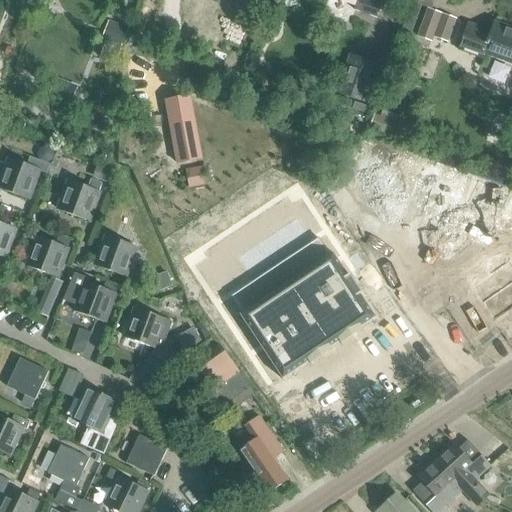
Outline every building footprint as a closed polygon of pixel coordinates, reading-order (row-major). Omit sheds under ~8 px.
[(359,0),(355,11),(377,19),(383,0),(359,0)] [(456,20),(443,15),(428,9),(418,38),(431,43),(433,37),(435,37),(448,42),(456,20)] [(121,49),(128,30),(109,23),(102,42),(106,44),(121,49)] [(458,49),(486,60),(488,55),(511,63),(511,29),(495,23),(491,32),(468,24),(458,49)] [(106,44),(101,57),(116,63),(121,49),(106,44)] [(8,48),(6,56),(13,59),(16,51),(8,48)] [(337,97),(362,105),(375,68),(351,59),(337,97)] [(191,97),(165,101),(177,165),(202,161),(191,97)] [(375,113),(370,127),(393,135),(398,121),(375,113)] [(37,155),(39,161),(45,163),(51,160),(53,154),(50,149),(45,147),(39,149),(37,155)] [(38,171),(37,170),(40,163),(30,159),(27,166),(9,160),(0,184),(0,189),(28,200),(38,171)] [(381,159),(342,185),(429,314),(511,258),(511,221),(502,208),(442,249),(381,159)] [(211,165),(185,170),(189,188),(214,183),(211,165)] [(96,168),(92,180),(108,186),(112,174),(96,168)] [(59,211),(88,222),(99,192),(101,185),(91,181),(88,189),(69,182),(59,211)] [(0,268),(1,268),(4,259),(15,230),(0,223),(0,268)] [(27,267),(56,278),(70,241),(58,237),(55,244),(38,238),(27,267)] [(95,267),(125,277),(136,248),(106,237),(95,267)] [(314,241),(228,300),(240,317),(237,319),(281,382),(306,364),(308,367),(329,352),(328,350),(336,344),(338,346),(359,332),(358,329),(372,320),(356,297),(358,296),(345,278),(344,279),(328,257),(326,258),(314,241)] [(166,273),(154,278),(159,291),(171,287),(166,273)] [(75,274),(63,302),(76,307),(74,312),(103,323),(110,305),(116,307),(123,288),(106,281),(103,290),(87,283),(88,279),(75,274)] [(41,305),(36,316),(46,320),(51,309),(41,305)] [(136,309),(125,339),(154,349),(156,344),(163,346),(172,322),(165,320),(136,309)] [(182,336),(190,348),(202,340),(194,328),(182,336)] [(223,347),(199,364),(210,380),(218,390),(241,373),(234,363),(223,347)] [(32,408),(35,401),(48,373),(20,359),(7,388),(25,396),(22,403),(32,408)] [(69,369),(58,392),(73,399),(84,376),(69,369)] [(87,391),(74,419),(91,427),(88,435),(82,446),(103,456),(118,422),(108,418),(115,404),(87,391)] [(11,422),(0,417),(0,451),(9,456),(22,428),(26,430),(30,423),(14,415),(11,422)] [(239,452),(268,494),(287,481),(273,460),(284,453),(259,417),(245,427),(255,441),(239,452)] [(126,464),(154,477),(167,449),(139,436),(126,464)] [(476,507),(478,505),(489,495),(475,480),(490,466),(467,441),(457,450),(453,446),(435,462),(462,491),(476,507)] [(61,446),(48,474),(64,482),(59,491),(54,501),(76,511),(81,502),(75,499),(80,489),(76,487),(89,459),(61,446)] [(511,474),(511,465),(499,460),(495,468),(511,474)] [(439,511),(462,491),(435,462),(418,479),(422,483),(413,492),(430,511),(439,511)] [(106,506),(117,511),(137,511),(147,492),(150,484),(139,479),(136,486),(119,478),(106,506)] [(0,506),(0,511),(31,511),(37,502),(36,502),(40,495),(30,490),(26,497),(9,489),(0,506)] [(413,511),(397,495),(378,511),(413,511)] [(76,511),(77,511),(97,511),(99,509),(82,500),(81,502),(76,511)]
